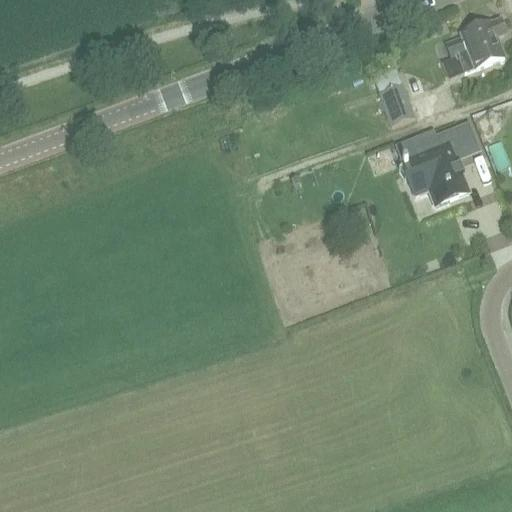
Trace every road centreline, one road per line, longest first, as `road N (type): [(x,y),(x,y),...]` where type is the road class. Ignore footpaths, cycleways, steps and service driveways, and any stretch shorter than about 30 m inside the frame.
road 1 (tertiary): [(0,159),(427,0)]
road 2 (unknown): [(511,91),(363,146)]
road 3 (residential): [(511,379),(492,330),(491,302),(499,279),(511,271)]
